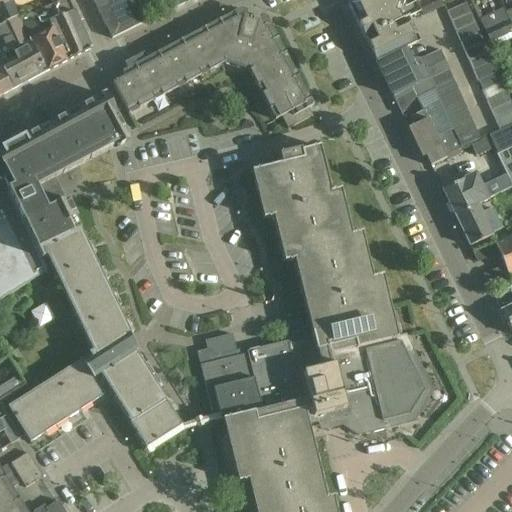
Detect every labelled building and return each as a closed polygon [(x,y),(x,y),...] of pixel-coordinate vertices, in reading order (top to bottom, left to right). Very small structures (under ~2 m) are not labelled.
[(0,0),(0,27),(4,26),(16,22),(7,2),(6,0),(0,0)] [(28,44),(43,74),(89,51),(68,0),(36,14),(19,21),(16,22),(4,26),(16,50),(28,44)] [(6,0),(7,2),(16,22),(19,21),(12,2),(16,0),(6,0)] [(129,0),(94,0),(92,1),(112,40),(142,25),(129,0)] [(349,0),(348,6),(364,40),(392,26),(379,0),(349,0)] [(408,19),(420,14),(414,0),(379,0),(392,26),(408,19)] [(420,10),(423,17),(442,9),(439,2),(420,10)] [(451,23),(470,14),(466,4),(446,13),(451,23)] [(502,10),(479,20),(485,33),(490,44),(511,33),(511,30),(504,13),(502,10)] [(455,33),(474,24),(470,14),(451,23),(455,33)] [(112,84),(128,115),(224,64),(223,62),(223,61),(237,65),(251,20),(239,17),(112,84)] [(408,19),(392,26),(364,40),(372,56),(394,101),(412,92),(410,88),(421,83),(405,50),(418,43),(415,36),(408,19)] [(313,107),(310,101),(305,104),(262,24),(251,20),(237,65),(251,70),(251,71),(248,72),(275,121),(286,115),(292,128),(312,117),(308,109),(313,107)] [(459,43),(479,34),(474,24),(455,33),(459,43)] [(0,97),(43,74),(28,44),(16,50),(4,26),(0,27),(0,97)] [(464,53),(483,44),(479,34),(459,43),(464,53)] [(468,62),(488,54),(483,44),(464,53),(468,62)] [(425,70),(444,61),(440,51),(421,60),(425,70)] [(126,70),(146,60),(143,54),(124,65),(126,70)] [(473,72),(492,64),(488,54),(468,62),(473,72)] [(429,80),(449,71),(444,61),(425,70),(429,80)] [(477,82),(496,74),(492,64),(473,72),(477,82)] [(434,89),(453,81),(449,71),(429,80),(434,89)] [(482,92),(501,84),(496,74),(477,82),(482,92)] [(438,99),(458,91),(453,81),(434,89),(438,99)] [(486,102),(505,93),(501,84),(482,92),(486,102)] [(443,109),(462,101),(458,91),(438,99),(443,109)] [(490,112),(510,103),(505,93),(486,102),(490,112)] [(0,183),(2,183),(15,209),(41,261),(51,256),(46,247),(80,231),(74,220),(75,219),(66,201),(65,201),(61,192),(53,195),(47,183),(115,147),(116,149),(128,142),(104,96),(50,125),(27,137),(28,137),(0,151),(0,183)] [(466,111),(462,101),(443,109),(447,119),(466,111)] [(495,122),(511,114),(511,108),(510,103),(490,112),(495,122)] [(471,120),(466,111),(447,119),(452,129),(471,120)] [(430,167),(445,160),(444,158),(437,142),(427,120),(427,121),(423,113),(411,119),(415,126),(408,130),(422,159),(425,157),(430,167)] [(499,132),(511,126),(511,114),(495,122),(499,132)] [(475,130),(471,120),(452,129),(456,139),(475,130)] [(511,126),(499,132),(489,137),(497,156),(511,148),(511,126)] [(480,140),(475,130),(456,139),(460,149),(480,140)] [(452,135),(437,142),(444,158),(460,151),(452,135)] [(493,149),(489,139),(471,146),(475,157),(493,149)] [(227,422),(228,427),(242,483),(252,480),(259,511),(331,511),(328,499),(322,501),(304,427),(308,426),(326,421),(328,430),(338,427),(336,419),(345,417),(348,431),(358,437),(385,431),(384,426),(411,420),(428,392),(409,354),(414,352),(405,336),(397,338),(397,339),(393,340),(378,278),(368,280),(357,235),(347,237),(336,192),(326,194),(315,149),(301,152),(301,150),(279,155),(281,165),(255,172),(267,219),(276,217),(288,263),(297,260),(315,333),(311,334),(312,339),(308,341),(301,336),(297,343),(288,345),(287,343),(246,353),(247,355),(237,358),(232,335),(205,342),(207,351),(196,353),(214,425),(227,422)] [(511,149),(496,157),(511,188),(511,149)] [(464,180),(442,191),(454,216),(486,201),(474,176),(464,180)] [(0,211),(2,216),(15,209),(2,183),(0,183),(0,211)] [(469,248),(487,239),(492,237),(490,234),(499,230),(493,218),(484,222),(477,207),(487,202),(486,201),(454,216),(469,248)] [(0,217),(0,301),(46,272),(41,261),(33,244),(16,213),(15,209),(2,216),(0,217)] [(92,360),(10,413),(30,444),(44,434),(44,433),(64,419),(65,421),(80,411),(79,410),(89,404),(90,405),(104,396),(93,380),(103,373),(150,446),(181,426),(134,353),(136,353),(128,337),(130,336),(80,231),(46,247),(51,256),(96,351),(88,355),(92,360)] [(511,236),(495,243),(472,253),(477,264),(499,253),(505,267),(483,277),(487,287),(510,277),(511,275),(511,236)] [(511,336),(511,306),(500,312),(511,336)] [(37,341),(52,332),(43,316),(28,325),(37,341)] [(0,388),(0,400),(24,386),(19,377),(0,388)] [(0,432),(3,431),(11,445),(21,439),(14,429),(13,430),(6,417),(0,420),(0,432)] [(14,471),(31,461),(27,454),(10,465),(14,471)] [(25,489),(36,482),(42,478),(31,461),(14,471),(25,489)] [(12,490),(17,487),(5,468),(0,471),(12,490)] [(0,511),(14,503),(0,481),(0,511)] [(34,511),(50,511),(60,506),(57,502),(46,509),(44,506),(34,511)] [(19,511),(14,503),(0,511),(19,511)]
